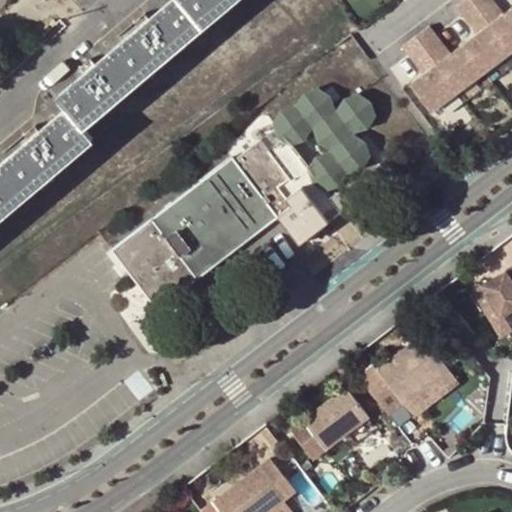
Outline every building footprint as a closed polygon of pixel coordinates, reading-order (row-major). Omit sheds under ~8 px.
[(170,0),(57,96),(67,107),(0,163),(0,216),(94,138),(84,126),(233,0),(170,0)] [(423,70),(410,80),(431,107),(511,45),(511,0),(502,9),(497,13),(492,7),(497,3),(494,0),(457,0),(455,2),(471,23),(476,19),(481,26),(477,29),(451,48),(447,51),(442,45),(446,41),(431,20),(402,42),(419,64),(423,59),(428,66),(423,70)] [(502,9),(497,3),(492,7),(497,13),(502,9)] [(481,26),(476,19),(471,23),(477,29),(481,26)] [(451,48),(446,41),(442,45),(447,51),(451,48)] [(428,66),(423,59),(419,64),(423,70),(428,66)] [(335,108),(318,85),(272,120),(276,126),(234,159),(231,155),(108,249),(154,309),(276,217),(296,244),(338,214),(342,218),(346,219),(350,218),(355,214),(356,210),(355,205),(351,199),(348,195),(344,193),(339,192),(336,192),(333,193),(330,196),(325,189),(370,155),(352,132),(377,113),(358,89),(335,108)] [(511,267),(475,290),(501,334),(511,327),(511,267)] [(445,321),(463,344),(474,335),(457,312),(445,321)] [(372,366),(359,376),(377,401),(391,390),(401,404),(447,369),(421,334),(375,369),(372,366)] [(447,369),(401,404),(412,418),(458,383),(447,369)] [(368,417),(344,388),(291,433),(314,461),(368,417)] [(211,501),(220,511),(264,511),(285,495),(294,488),(267,455),(211,501)] [(284,511),(293,505),(285,495),(264,511),(284,511)]
